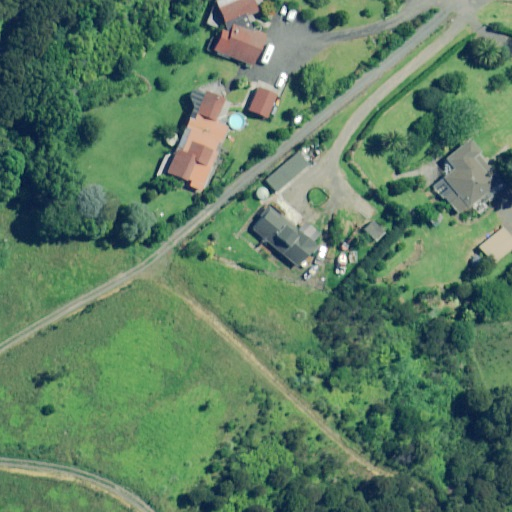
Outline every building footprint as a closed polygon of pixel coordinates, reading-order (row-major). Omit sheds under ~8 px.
[(256,12),(251,0),(217,0),(214,1),(224,25),(246,16),(256,12)] [(228,32),(220,29),(212,51),(250,66),(261,35),(231,24),(228,32)] [(275,96),(256,88),(246,110),(265,119),(275,96)] [(224,100),(204,92),(192,120),(188,118),(165,173),(189,183),(188,186),(199,191),(226,128),(215,123),(224,100)] [(511,140),(511,120),(505,112),(489,125),(506,146),(511,140)] [(500,178),(466,140),(444,160),(452,169),(432,187),(458,216),(485,191),(500,178)] [(306,165),(295,154),(265,180),(275,192),(306,165)] [(279,222),(267,211),(251,229),(295,267),(314,246),(282,219),(279,222)] [(383,234),(372,222),(362,231),(373,243),(383,234)] [(511,248),(511,242),(502,230),(479,248),(492,264),(511,248)]
